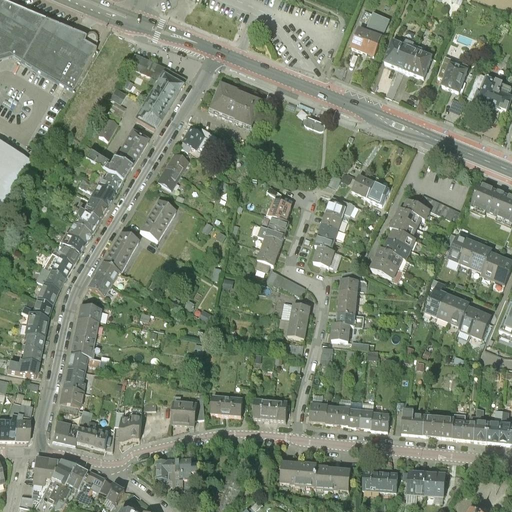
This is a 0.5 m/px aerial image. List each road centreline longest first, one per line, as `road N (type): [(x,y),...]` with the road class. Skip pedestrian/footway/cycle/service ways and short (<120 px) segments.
road 1 (residential): [(38,455),(80,280),(216,52)]
road 2 (primary): [(216,52),(511,175)]
road 3 (residential): [(315,197),(291,272),(319,294),(324,310),(298,447)]
road 4 (residential): [(511,469),(298,447)]
road 5 (residential): [(298,447),(228,443),(113,468)]
